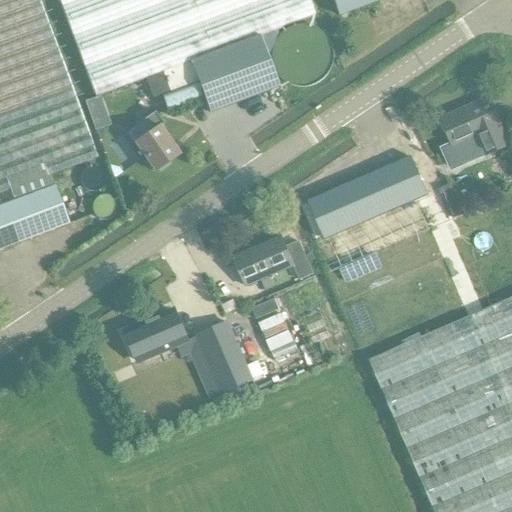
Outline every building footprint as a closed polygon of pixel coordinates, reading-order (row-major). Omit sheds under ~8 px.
[(37,0),(0,0),(0,193),(50,175),(96,158),(37,0)] [(145,79),(152,98),(197,81),(190,62),(261,36),(313,16),(307,0),(58,0),(95,98),(145,79)] [(332,0),(338,16),(381,0),(332,0)] [(259,37),(190,62),(197,81),(208,114),(278,88),(259,37)] [(509,146),(489,98),(441,119),(453,149),(477,138),(485,156),(509,146)] [(151,132),(133,144),(153,173),(178,155),(159,128),(162,125),(154,113),(143,120),(151,132)] [(411,158),(308,203),(325,241),(428,196),(411,158)] [(50,175),(0,193),(0,249),(68,225),(50,175)] [(246,287),(294,266),(291,258),(286,247),(282,237),(234,258),(246,287)] [(299,241),(286,247),(291,258),(300,280),(313,275),(299,241)] [(511,511),(511,297),(367,359),(433,511),(511,511)] [(274,299),(253,309),(257,319),(279,310),(274,299)] [(233,300),(221,306),(225,316),(238,310),(233,300)] [(174,311),(125,333),(138,364),(188,342),(174,311)] [(281,314),(258,324),(266,342),(288,332),(281,314)] [(230,330),(200,342),(223,398),(253,386),(230,330)] [(293,343),(270,352),(274,361),(297,352),(293,343)]
